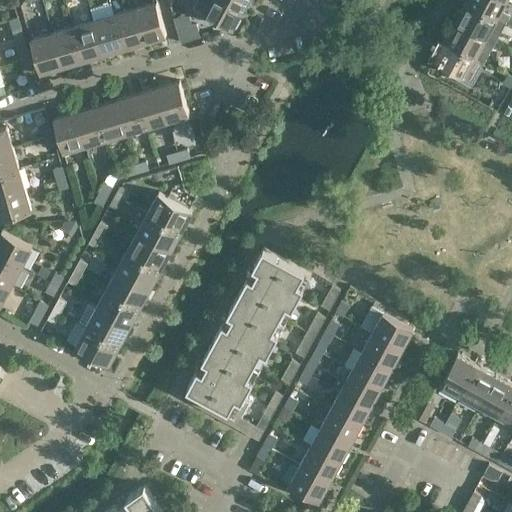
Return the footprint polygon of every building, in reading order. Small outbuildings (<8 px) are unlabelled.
[(157,0),(135,7),(145,40),(166,33),(157,0)] [(243,7),(230,0),(207,0),(202,10),(233,27),(243,7)] [(506,22),(510,13),(501,8),(505,0),(466,0),(466,1),(506,22)] [(495,41),(506,22),(466,1),(461,10),(458,9),(454,16),(457,18),(456,20),(495,41)] [(135,7),(115,13),(124,46),(145,40),(135,7)] [(189,12),(177,14),(181,36),(199,33),(197,25),(192,26),(189,12)] [(115,13),(94,19),(104,52),(124,46),(115,13)] [(13,28),(22,26),(18,14),(9,17),(13,28)] [(83,58),(104,52),(94,19),(73,25),(83,58)] [(456,20),(446,39),(485,60),(495,41),(456,20)] [(73,25),(52,31),(62,64),(83,58),(73,25)] [(13,28),(21,59),(31,56),(22,26),(13,28)] [(52,31),(31,38),(41,71),(62,64),(52,31)] [(435,58),(456,70),(453,75),(472,85),(485,60),(446,39),(435,58)] [(24,70),(34,67),(31,56),(21,59),(24,70)] [(502,82),(511,86),(511,83),(511,74),(507,72),(502,82)] [(180,79),(158,86),(168,119),(190,112),(180,79)] [(158,86),(138,92),(147,125),(168,119),(158,86)] [(138,92),(117,98),(127,131),(147,125),(138,92)] [(117,98),(96,104),(106,137),(127,131),(117,98)] [(85,143),(106,137),(96,104),(75,110),(85,143)] [(75,110),(54,116),(64,149),(85,143),(75,110)] [(41,126),(44,136),(54,134),(51,123),(41,126)] [(0,126),(0,149),(13,146),(7,124),(0,126)] [(47,146),(57,144),(54,134),(44,136),(47,146)] [(0,149),(0,172),(19,166),(13,146),(0,149)] [(188,147),(177,150),(180,158),(190,155),(188,147)] [(168,152),(170,161),(180,158),(177,150),(168,152)] [(146,159),(136,162),(139,171),(149,168),(146,159)] [(136,162),(125,165),(115,168),(118,177),(139,171),(136,162)] [(53,167),(57,178),(66,175),(63,165),(53,167)] [(0,172),(0,194),(26,187),(19,166),(0,172)] [(59,188),(69,185),(66,175),(57,178),(59,188)] [(99,191),(107,195),(112,185),(104,181),(99,191)] [(131,191),(121,185),(120,185),(115,192),(123,197),(127,199),(131,191)] [(0,218),(32,209),(26,187),(0,194),(0,218)] [(159,190),(148,210),(182,229),(193,209),(159,190)] [(107,195),(99,191),(94,200),(102,204),(107,195)] [(117,208),(123,197),(115,192),(109,203),(117,208)] [(172,248),(182,229),(148,210),(138,229),(172,248)] [(74,233),(79,225),(76,218),(64,219),(61,226),(74,233)] [(101,219),(95,230),(103,235),(109,223),(101,219)] [(2,228),(0,232),(0,252),(22,264),(33,245),(2,228)] [(161,267),(172,248),(138,229),(128,248),(161,267)] [(97,245),(103,235),(95,230),(89,241),(97,245)] [(312,272),(264,246),(253,266),(250,264),(248,269),(298,296),(312,272)] [(128,248),(117,267),(151,286),(161,267),(128,248)] [(0,252),(0,276),(12,283),(22,264),(0,252)] [(80,257),(74,268),(82,273),(88,261),(80,257)] [(117,267),(107,286),(141,305),(151,286),(117,267)] [(76,283),(82,273),(74,268),(68,279),(76,283)] [(285,321),(298,296),(248,269),(245,273),(248,275),(237,294),(285,321)] [(56,270),(50,280),(59,285),(64,275),(56,270)] [(0,302),(1,303),(12,283),(0,276),(0,302)] [(45,289),(54,294),(59,285),(50,280),(45,289)] [(341,288),(332,283),(327,294),(336,298),(341,288)] [(107,286),(97,305),(130,323),(141,305),(107,286)] [(273,343),(285,321),(237,294),(228,312),(225,310),(222,315),(273,343)] [(322,304),(330,308),(336,298),(327,294),(322,304)] [(60,295),(53,306),(61,311),(68,299),(60,295)] [(350,303),(342,298),(336,310),(344,314),(350,303)] [(30,319),(38,323),(49,303),(41,299),(30,319)] [(79,319),(86,324),(120,342),(130,323),(97,305),(96,306),(89,301),(79,319)] [(413,327),(383,310),(371,304),(361,323),(403,346),(413,327)] [(55,321),(61,311),(53,306),(48,317),(55,321)] [(318,311),(312,321),(321,325),(326,315),(318,311)] [(260,367),(273,343),(222,315),(220,320),(223,321),(212,341),(260,367)] [(326,329),(334,333),(340,322),(332,317),(326,329)] [(312,321),(307,331),(315,335),(321,325),(312,321)] [(372,330),(362,349),(392,365),(403,346),(361,323),(361,324),(372,330)] [(109,362),(120,342),(86,324),(75,344),(109,362)] [(334,333),(326,329),(320,340),(328,345),(334,333)] [(307,331),(301,340),(310,345),(315,335),(307,331)] [(296,350),(304,355),(310,345),(301,340),(296,350)] [(248,389),(260,367),(212,341),(202,358),(200,357),(197,361),(248,389)] [(382,384),(392,365),(362,349),(352,368),(382,384)] [(441,382),(461,393),(477,362),(457,352),(441,382)] [(305,367),(313,371),(319,360),(311,355),(305,367)] [(292,357),(287,367),(295,371),(301,362),(292,357)] [(195,391),(195,392),(204,396),(212,401),(221,406),(230,410),(235,413),(248,389),(197,361),(195,366),(197,367),(187,387),(195,391)] [(496,373),(477,362),(461,393),(480,403),(496,373)] [(281,377),(290,382),(295,371),(287,367),(281,377)] [(313,371),(305,367),(299,378),(307,382),(313,371)] [(372,403),(382,384),(352,368),(341,387),(372,403)] [(480,403),(499,414),(511,389),(511,381),(496,373),(480,403)] [(322,401),(331,406),(361,422),(372,403),(341,387),(332,382),(322,401)] [(511,389),(499,414),(511,420),(511,389)] [(276,390),(270,401),(277,405),(283,394),(276,390)] [(195,392),(190,401),(199,406),(204,396),(195,392)] [(284,405),(292,409),(299,398),(290,393),(284,405)] [(212,401),(204,396),(199,406),(207,410),(212,401)] [(418,416),(424,419),(434,400),(428,397),(418,416)] [(221,406),(212,401),(207,410),(216,415),(221,406)] [(264,412),(272,416),(277,405),(270,401),(264,412)] [(292,409),(284,405),(278,416),(286,421),(292,409)] [(230,410),(221,406),(216,415),(224,420),(230,410)] [(321,425),(351,441),(361,422),(331,406),(321,425)] [(238,414),(235,413),(230,410),(224,420),(233,424),(238,414)] [(247,419),(238,414),(233,424),(242,429),(247,419)] [(441,429),(445,421),(434,415),(430,423),(441,429)] [(256,424),(247,419),(242,429),(250,434),(256,424)] [(445,421),(441,429),(452,435),(456,427),(445,421)] [(259,438),(264,429),(256,424),(250,434),(259,438)] [(310,444),(341,460),(351,441),(321,425),(310,444)] [(263,443),(272,447),(278,436),(269,431),(263,443)] [(479,450),(483,442),(472,436),(468,444),(479,450)] [(483,442),(479,450),(490,456),(494,448),(483,442)] [(272,447),(263,443),(257,454),(266,458),(272,447)] [(341,460),(310,444),(300,463),(330,479),(341,460)] [(489,462),(483,473),(491,477),(497,466),(489,462)] [(330,479),(300,463),(289,482),(319,499),(330,479)] [(125,494),(120,497),(130,511),(164,511),(144,484),(126,496),(125,494)] [(468,501),(481,508),(485,500),(482,494),(474,490),(468,501)] [(130,511),(120,497),(116,500),(117,502),(103,511),(130,511)] [(478,511),(481,508),(468,501),(461,511),(478,511)]
